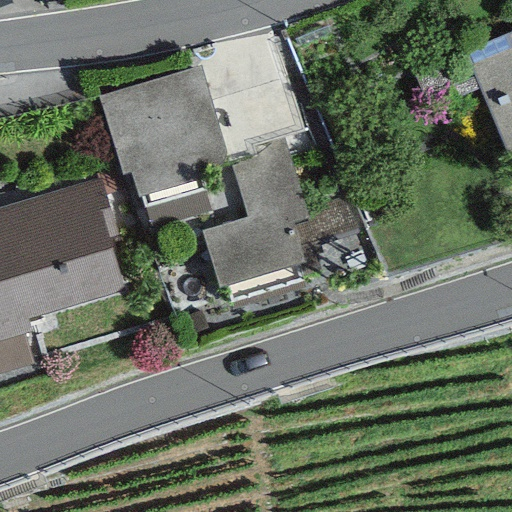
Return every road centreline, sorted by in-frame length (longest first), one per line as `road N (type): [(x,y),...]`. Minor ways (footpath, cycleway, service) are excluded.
road 1 (tertiary): [(0,463),(206,381),(511,288)]
road 2 (tertiary): [(242,0),(145,29),(0,48)]
